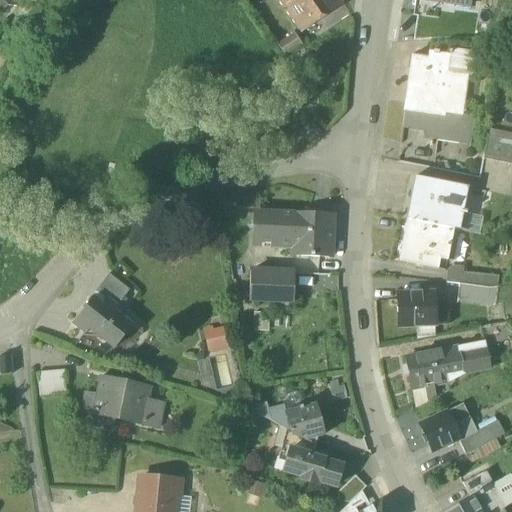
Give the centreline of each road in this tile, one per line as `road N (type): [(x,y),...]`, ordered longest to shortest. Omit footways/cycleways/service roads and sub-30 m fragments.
road 1 (residential): [(362,149),(128,214),(14,318)]
road 2 (residential): [(362,149),(355,292),(371,408),(408,511)]
road 3 (residential): [(14,318),(43,511)]
road 4 (residential): [(381,0),(362,149)]
